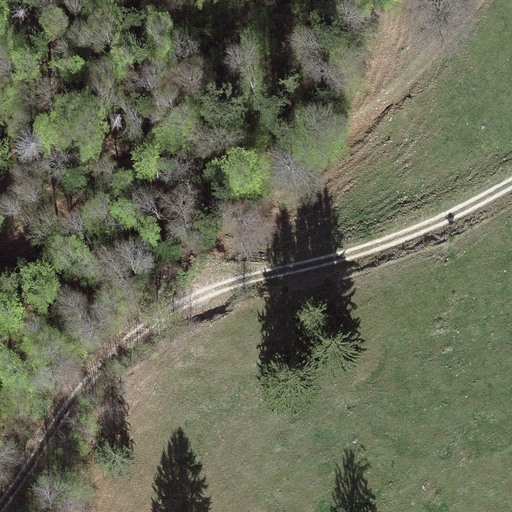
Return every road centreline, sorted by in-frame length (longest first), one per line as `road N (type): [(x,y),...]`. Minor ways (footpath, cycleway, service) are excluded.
road 1 (track): [(0,508),(96,368),(170,308),(211,288),(364,250),(511,183)]
road 2 (track): [(475,0),(364,112),(298,153),(123,153),(91,169),(40,226),(0,255)]
